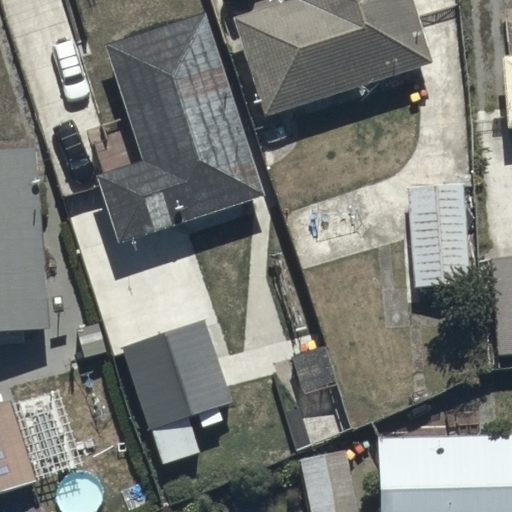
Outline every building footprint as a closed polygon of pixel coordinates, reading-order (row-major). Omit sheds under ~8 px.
[(288,0),(289,2),(232,22),(264,119),(429,64),(407,0),(288,0)] [(203,17),(103,50),(141,163),(93,179),(116,249),(265,200),(203,17)] [(511,59),(503,60),(507,134),(511,133),(511,59)] [(34,151),(0,153),(0,333),(46,331),(34,151)] [(466,183),(406,187),(413,290),(473,286),(466,183)] [(496,263),(491,264),(495,359),(511,357),(511,246),(495,247),(496,263)] [(201,324),(119,351),(158,468),(200,454),(190,425),(200,422),(203,431),(223,424),(219,411),(229,407),(201,324)] [(6,401),(0,402),(0,511),(2,511),(0,505),(0,501),(36,489),(6,401)] [(511,511),(511,437),(375,440),(376,511),(511,511)] [(355,511),(342,454),(296,465),(306,511),(355,511)]
